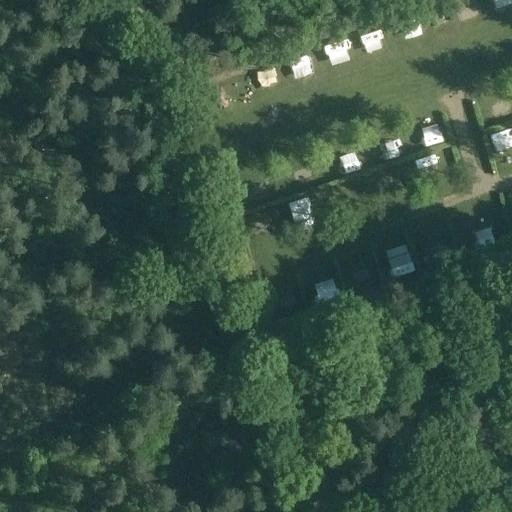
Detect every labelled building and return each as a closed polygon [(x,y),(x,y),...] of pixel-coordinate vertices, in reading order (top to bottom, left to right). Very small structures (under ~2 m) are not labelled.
[(425,148),(444,142),(438,122),(418,129),(425,148)] [(499,148),(511,144),(511,129),(495,133),(499,148)] [(338,175),(360,168),(354,152),(332,159),(338,175)] [(365,176),(370,194),(395,187),(389,169),(365,176)] [(329,190),(335,205),(350,199),(345,185),(329,190)] [(491,226),(471,227),(472,245),(492,244),(491,226)]
